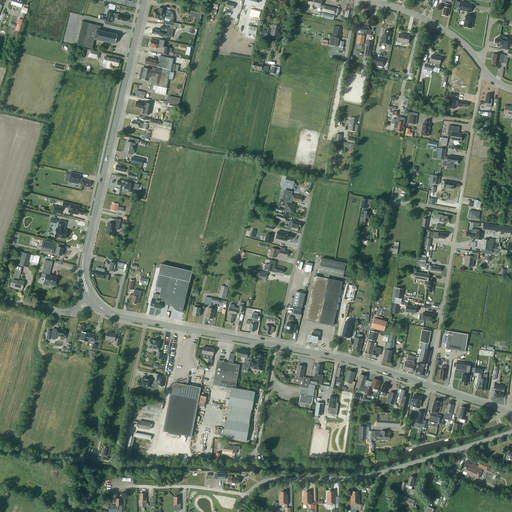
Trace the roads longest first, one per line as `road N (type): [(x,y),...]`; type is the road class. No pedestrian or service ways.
road 1 (tertiary): [(92,298),(85,246),(143,0)]
road 2 (unclassified): [(246,494),(271,479),(363,477),(511,431)]
road 3 (unclassified): [(427,384),(459,211)]
road 4 (tertiary): [(427,384),(276,346)]
road 5 (unclassified): [(276,346),(310,197)]
road 6 (tertiary): [(276,346),(130,318)]
road 7 (unclassified): [(459,211),(482,67)]
road 8 (unclassified): [(482,67),(431,22),(383,3)]
